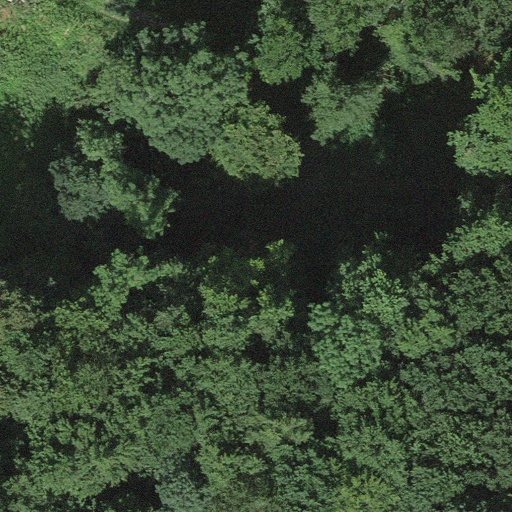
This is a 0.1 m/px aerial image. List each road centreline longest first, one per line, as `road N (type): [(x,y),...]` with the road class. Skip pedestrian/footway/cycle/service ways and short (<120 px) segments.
road 1 (track): [(109,0),(209,52),(273,99),(353,192),(30,323),(11,437),(19,511)]
road 2 (track): [(511,200),(353,192)]
